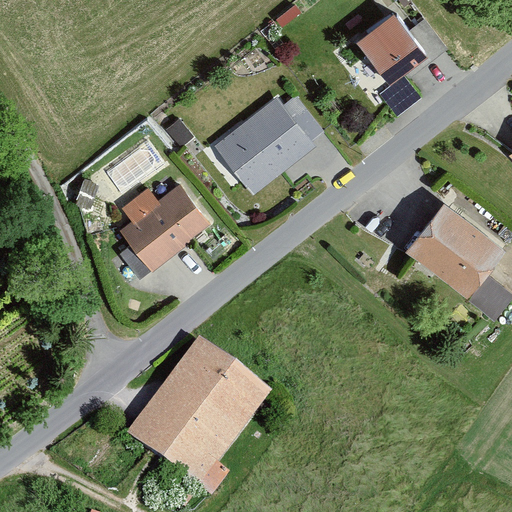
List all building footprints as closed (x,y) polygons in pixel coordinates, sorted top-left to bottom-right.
[(364,46),(391,82),(429,55),(401,18),(364,46)] [(316,144),(284,98),(223,141),(255,186),(316,144)] [(148,269),(210,222),(185,189),(122,236),(148,269)] [(448,204),(413,247),(495,315),(511,294),(511,290),(489,271),(506,252),(448,204)] [(268,401),(207,353),(142,434),(203,482),(268,401)]
